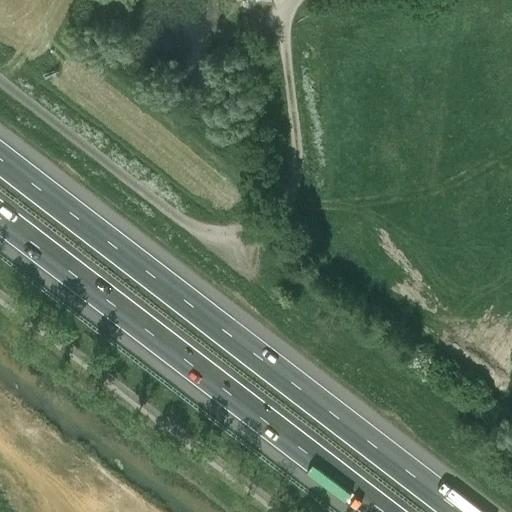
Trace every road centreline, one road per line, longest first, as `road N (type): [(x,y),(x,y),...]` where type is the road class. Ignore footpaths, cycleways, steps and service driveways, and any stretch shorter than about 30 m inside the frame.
road 1 (motorway): [(459,511),(0,159)]
road 2 (unclassified): [(300,0),(285,17),(292,191),(252,218),(200,218),(0,71)]
road 3 (motorway): [(0,216),(385,511)]
road 4 (unclassified): [(281,511),(0,296)]
